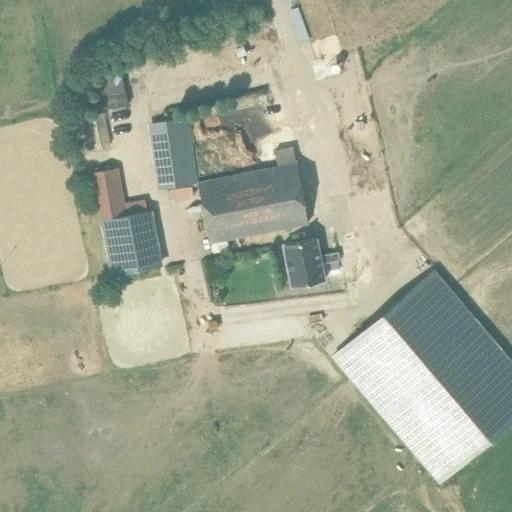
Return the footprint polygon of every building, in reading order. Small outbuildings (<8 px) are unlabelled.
[(242,15),(219,23),(225,41),(248,33),(242,15)] [(102,111),(87,114),(94,148),(109,145),(102,111)] [(244,127),(244,144),(268,143),(267,111),(219,112),(219,128),(244,127)] [(149,123),(157,189),(196,184),(188,118),(149,123)] [(197,183),(209,243),(308,224),(292,148),(275,152),(278,167),(240,175),(197,183)] [(113,169),(92,173),(100,219),(122,215),(113,169)] [(162,266),(151,211),(101,220),(111,276),(162,266)] [(316,238),(282,244),(286,264),(290,287),(324,280),(321,264),(339,261),(337,253),(320,257),(316,238)] [(511,397),(416,284),(346,344),(454,471),(511,421),(511,397)]
